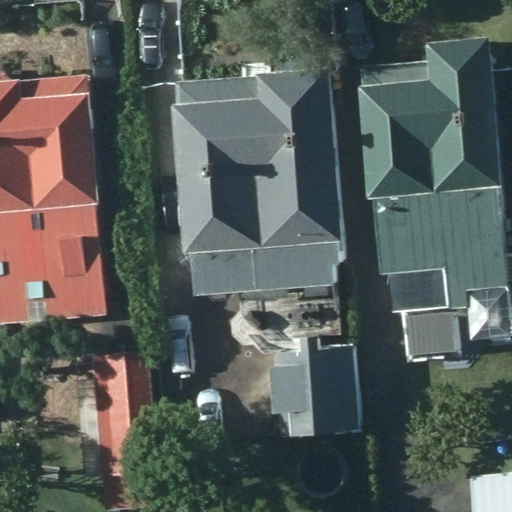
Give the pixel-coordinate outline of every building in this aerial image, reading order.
[(467,281),(508,277),(500,175),(506,175),(495,24),(430,29),(432,51),(364,57),(374,184),(379,184),(385,263),(397,262),(400,302),(469,297),(467,281)] [(337,250),(346,249),(332,55),(314,56),(305,48),(285,50),(277,60),(258,59),(259,65),(181,68),(182,89),(176,89),(188,237),(196,237),(199,283),(339,273),(337,250)] [(0,315),(109,305),(98,191),(104,191),(92,67),(23,73),(22,65),(8,67),(0,67),(0,315)] [(362,421),(355,338),(278,341),(279,350),(273,351),(277,400),(283,400),(285,427),(362,421)] [(153,463),(162,462),(148,341),(100,346),(104,401),(85,404),(92,468),(110,467),(115,511),(131,511),(157,509),(153,463)] [(511,511),(511,466),(472,470),(475,511),(511,511)]
